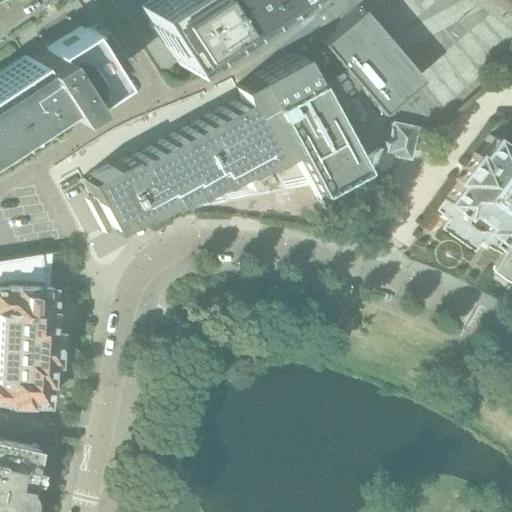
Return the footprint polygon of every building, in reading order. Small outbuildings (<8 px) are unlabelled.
[(139,0),(133,4),(167,55),(251,0),(139,0)] [(125,155),(80,179),(80,180),(89,196),(83,199),(100,232),(106,228),(108,230),(138,214),(139,216),(157,206),(163,203),(165,206),(188,192),(190,195),(214,182),(215,184),(239,171),(240,173),(264,160),(265,163),(289,150),(323,211),(324,210),(355,194),(354,189),(353,182),(350,170),(357,166),(350,154),(374,114),(350,85),(352,84),(377,112),(417,78),(398,56),(395,57),(396,58),(386,64),(382,56),(377,47),(356,7),(316,42),(337,66),(311,81),(296,54),(273,66),(241,83),(234,87),(237,99),(126,159),(125,155)] [(42,49),(26,60),(24,56),(0,72),(0,139),(53,105),(58,112),(77,100),(76,99),(108,78),(102,68),(107,66),(104,62),(80,24),(75,27),(74,24),(72,25),(42,45),(40,46),(42,49)] [(408,160),(416,127),(389,121),(389,124),(382,154),(408,160)] [(511,152),(506,149),(506,142),(498,137),(492,138),(489,136),(476,155),(472,153),(470,155),(470,156),(455,177),(454,177),(452,180),(456,183),(442,202),(459,214),(460,219),(463,224),(467,227),(472,230),(477,231),(483,230),(501,244),(511,228),(511,152)] [(511,285),(511,243),(510,242),(490,270),(511,285)] [(47,381),(51,310),(45,310),(46,287),(44,287),(41,269),(37,269),(46,252),(0,259),(0,401),(2,402),(1,406),(5,407),(5,408),(6,408),(16,409),(17,409),(17,407),(21,407),(21,403),(25,403),(28,406),(32,406),(35,404),(40,404),(41,380),(47,381)] [(29,481),(29,478),(25,478),(26,471),(31,471),(31,469),(29,468),(31,456),(29,452),(30,447),(0,440),(0,495),(22,500),(26,481),(29,481)] [(19,511),(22,500),(0,495),(0,511),(19,511)]
